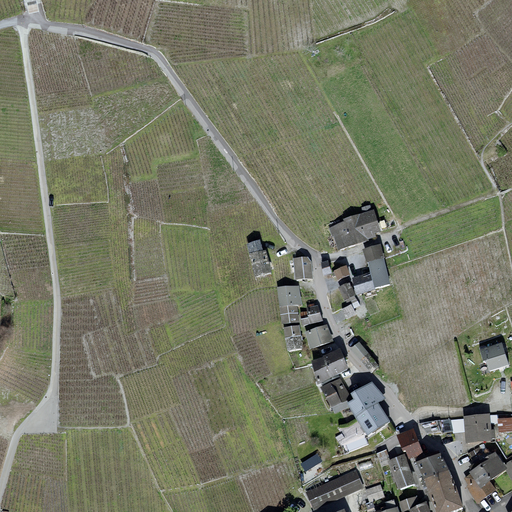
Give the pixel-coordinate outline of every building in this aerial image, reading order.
[(343,223),(331,227),(339,251),(374,239),(372,235),(379,233),(377,227),(379,227),(373,210),(343,220),(343,223)] [(260,240),(247,243),(255,276),(270,272),(265,252),(263,252),(260,240)] [(379,247),(365,251),(371,272),(352,278),(356,294),(390,284),(379,247)] [(307,257),(293,258),(295,280),(312,279),(311,263),(307,257)] [(331,273),(328,262),(322,264),(324,275),(331,273)] [(346,266),(334,271),(338,279),(349,274),(346,266)] [(362,308),(349,283),(338,288),(347,305),(331,313),(337,324),(355,315),(354,312),(362,308)] [(279,289),(282,323),(298,321),(296,304),(299,304),(298,287),(279,289)] [(311,323),(322,320),(318,306),(315,306),(314,303),(308,305),(309,308),(307,308),(308,311),(311,323)] [(303,325),(311,323),(308,311),(300,313),(303,325)] [(333,341),(328,324),(305,331),(311,349),(333,341)] [(299,326),(284,328),(288,352),(302,349),(299,326)] [(377,365),(359,343),(352,348),(371,370),(377,365)] [(499,344),(478,350),(485,373),(506,366),(499,344)] [(340,351),(313,362),(318,382),(348,369),(340,351)] [(338,378),(318,389),(329,409),(349,399),(338,378)] [(385,414),(378,403),(383,399),(369,379),(349,393),(349,399),(347,411),(365,438),(388,423),(384,416),(385,414)] [(490,414),(464,417),(467,443),(493,441),(493,438),(496,438),(495,430),(491,430),(490,414)] [(511,417),(498,419),(499,432),(511,430),(511,417)] [(420,455),(412,431),(395,437),(401,456),(387,461),(398,490),(413,485),(404,461),(420,455)] [(317,451),(302,462),(307,470),(323,459),(317,451)] [(449,511),(459,509),(439,454),(415,462),(433,511),(449,511)] [(503,471),(492,454),(484,459),(485,462),(467,474),(484,498),(494,491),(487,481),(503,471)] [(511,460),(503,465),(503,471),(511,485),(511,460)] [(362,489),(354,470),(305,492),(313,510),(362,489)] [(383,498),(379,486),(364,492),(368,504),(383,498)] [(415,498),(396,503),(398,511),(428,511),(424,503),(417,505),(415,498)]
